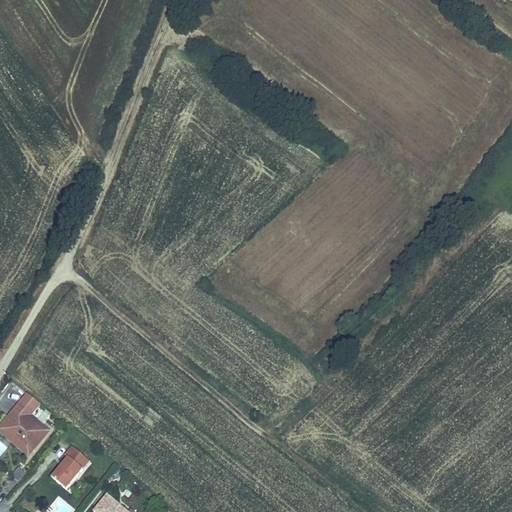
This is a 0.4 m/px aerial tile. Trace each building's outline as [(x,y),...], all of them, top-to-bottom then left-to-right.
[(0,184),(0,207),(10,201),(0,184)] [(28,395),(12,414),(17,418),(7,430),(33,452),(50,432),(31,416),(41,405),(33,398),(28,395)] [(0,432),(29,456),(33,452),(7,430),(17,418),(12,414),(0,428),(0,432)] [(67,490),(84,470),(79,466),(86,458),(72,447),(65,455),(69,458),(52,478),(67,490)] [(90,462),(86,458),(79,466),(84,470),(90,462)] [(128,511),(108,495),(94,511),(93,511),(128,511)]
